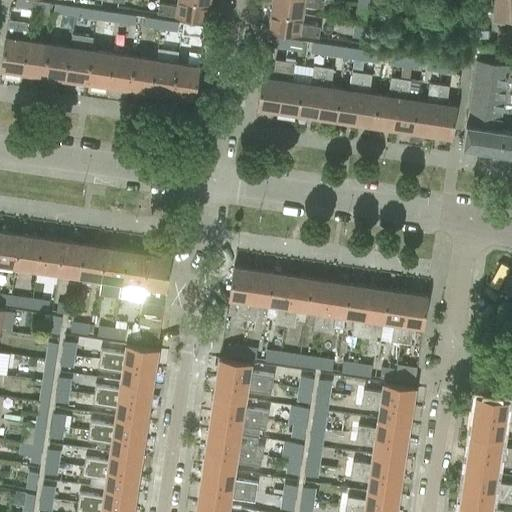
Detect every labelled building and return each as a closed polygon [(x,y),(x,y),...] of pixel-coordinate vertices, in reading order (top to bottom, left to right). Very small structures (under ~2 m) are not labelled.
[(15,0),(14,7),(31,9),(32,0),(15,0)] [(36,0),(32,0),(31,9),(47,12),(49,2),(36,0)] [(208,0),(207,0),(177,0),(177,5),(158,2),(156,12),(205,20),(208,0)] [(273,0),(272,10),(301,14),(303,15),(304,5),(319,8),(322,8),(322,0),(273,0)] [(511,0),(493,0),(495,20),(511,19),(511,0)] [(59,4),(58,13),(74,16),(75,7),(59,4)] [(75,7),(74,16),(91,18),(92,9),(75,7)] [(355,7),(353,22),(364,23),(367,9),(355,7)] [(101,10),(100,20),(117,22),(118,13),(101,10)] [(272,10),(269,30),(274,30),(289,33),(318,37),(319,26),(317,26),(301,24),(302,19),(303,15),(301,14),(272,10)] [(118,13),(117,22),(134,25),(135,16),(118,13)] [(442,14),(442,39),(468,39),(468,14),(442,14)] [(145,17),(143,26),(159,29),(161,19),(145,17)] [(161,19),(159,29),(176,31),(178,22),(161,19)] [(181,34),(203,38),(205,25),(183,22),(181,34)] [(364,23),(353,22),(351,36),(362,37),(364,23)] [(4,38),(0,66),(0,67),(22,71),(27,39),(28,29),(10,26),(6,29),(5,35),(4,38)] [(70,45),(65,78),(86,81),(91,48),(93,38),(71,34),(70,45)] [(271,47),(286,49),(287,38),(273,36),(271,47)] [(287,38),(286,49),(300,51),(302,40),(287,38)] [(22,71),(43,74),(48,42),(27,39),(22,71)] [(43,74),(65,78),(70,45),(48,42),(43,74)] [(312,42),(311,53),(324,55),(326,44),(312,42)] [(326,44),(324,55),(338,57),(339,46),(326,44)] [(86,81),(107,84),(112,51),(91,48),(86,81)] [(351,48),(349,59),(350,59),(363,61),(364,50),(354,48),(352,48),(351,48)] [(364,50),(363,61),(378,63),(379,52),(364,50)] [(107,84),(129,87),(134,55),(112,51),(107,84)] [(389,54),(387,64),(401,66),(403,56),(389,54)] [(129,87),(150,90),(155,58),(134,55),(129,87)] [(403,56),(401,66),(416,69),(418,58),(403,56)] [(511,61),(508,62),(474,57),(461,144),(511,152),(511,61)] [(150,90),(172,94),(176,61),(155,58),(150,90)] [(257,107),(277,110),(284,60),(274,59),(271,77),(262,75),(257,107)] [(428,59),(426,70),(440,72),(442,62),(428,59)] [(277,110),(296,113),(301,81),(291,79),(293,61),(284,60),(277,110)] [(176,61),(172,94),(194,97),(199,64),(176,61)] [(442,62),(440,72),(455,74),(456,64),(442,62)] [(296,113),(315,116),(323,66),(313,64),(310,82),(301,81),(296,113)] [(315,116),(334,118),(339,87),(330,85),(332,67),(323,66),(315,116)] [(334,118),(354,121),(361,72),(351,70),(348,88),(339,87),(334,118)] [(354,121),(373,124),(378,93),(368,91),(371,73),(361,72),(354,121)] [(373,124),(392,127),(400,77),(390,76),(387,94),(378,93),(373,124)] [(400,77),(392,127),(411,130),(416,98),(419,80),(409,79),(407,79),(400,77)] [(411,130),(431,133),(438,83),(428,82),(426,100),(416,98),(411,130)] [(438,83),(431,133),(451,136),(454,116),(455,104),(445,103),(447,85),(438,83)] [(0,262),(14,265),(19,232),(0,229),(0,262)] [(14,265),(36,268),(41,236),(19,232),(14,265)] [(36,268),(57,272),(62,239),(41,236),(36,268)] [(57,272),(78,275),(83,242),(62,239),(57,272)] [(78,275),(100,278),(105,246),(83,242),(78,275)] [(100,278),(121,282),(126,249),(105,246),(100,278)] [(121,282),(142,285),(147,252),(126,249),(121,282)] [(142,285),(138,315),(160,318),(164,288),(169,256),(147,252),(142,285)] [(236,316),(245,318),(253,268),(233,265),(228,297),(238,298),(236,316)] [(258,302),(267,304),(272,271),(253,268),(245,318),(255,319),(258,302)] [(272,271),(267,304),(277,305),(275,319),(274,322),(284,324),(291,274),(272,271)] [(296,308),(306,310),(310,277),(291,274),(284,324),(293,325),(296,308)] [(313,328),(322,329),(330,279),(310,277),(306,310),(315,311),(313,328)] [(334,314),(344,315),(349,282),(330,279),(322,329),(331,331),(334,314)] [(351,334),(361,335),(368,285),(349,282),(344,315),(354,317),(351,334)] [(373,320),(383,321),(387,288),(368,285),(361,335),(370,337),(373,320)] [(390,340),(399,341),(407,291),(387,288),(383,321),(392,323),(390,340)] [(407,291),(399,341),(409,342),(412,324),(422,326),(427,294),(407,291)] [(16,296),(14,305),(30,307),(31,298),(16,296)] [(31,298),(30,307),(47,310),(49,300),(31,298)] [(56,301),(55,311),(71,313),(73,303),(56,301)] [(51,315),(48,331),(57,333),(58,333),(61,316),(51,314),(51,315)] [(136,325),(141,326),(158,329),(160,318),(138,315),(136,325)] [(71,321),(70,330),(82,331),(86,332),(87,332),(89,323),(88,323),(71,321)] [(99,326),(97,334),(112,336),(114,328),(99,326)] [(158,329),(141,326),(139,341),(156,344),(158,329)] [(114,328),(112,336),(130,339),(131,330),(114,328)] [(105,349),(104,360),(153,367),(156,347),(136,344),(126,343),(126,342),(107,340),(105,349)] [(47,341),(44,359),(54,360),(56,343),(47,341)] [(65,341),(63,352),(74,354),(76,342),(65,341)] [(226,354),(240,356),(241,345),(228,343),(226,354)] [(241,345),(240,356),(255,358),(256,347),(241,345)] [(265,349),(264,359),(278,361),(280,351),(265,349)] [(280,351),(278,361),(292,363),(294,353),(280,351)] [(63,352),(61,365),(73,367),(74,354),(63,352)] [(304,355),(302,365),(317,367),(318,357),(304,355)] [(219,357),(216,376),(265,383),(266,374),(248,371),(249,361),(219,357)] [(318,357),(317,367),(331,369),(333,359),(318,357)] [(44,359),(42,374),(51,376),(54,360),(44,359)] [(103,367),(103,368),(121,370),(119,380),(150,385),(153,367),(104,360),(103,367)] [(342,361),(341,371),(355,373),(357,363),(342,361)] [(357,363),(355,373),(369,375),(371,365),(357,363)] [(394,379),(414,382),(416,366),(396,363),(396,369),(394,379)] [(380,366),(379,377),(394,379),(396,369),(380,366)] [(298,375),(296,388),(310,390),(312,377),(298,375)] [(216,376),(214,394),(245,398),(246,388),(264,391),(265,383),(216,376)] [(59,377),(57,388),(69,390),(71,378),(59,377)] [(319,379),(317,390),(330,392),(331,381),(319,379)] [(100,386),(98,395),(147,403),(150,385),(119,380),(119,383),(118,388),(100,386)] [(363,388),(361,397),(410,405),(413,386),(383,381),(382,391),(363,388)] [(41,385),(38,401),(48,403),(50,386),(41,385)] [(57,388),(56,401),(67,403),(69,390),(57,388)] [(310,390),(296,388),(294,400),(308,402),(310,390)] [(317,390),(315,403),(328,405),(330,392),(317,390)] [(214,394),(211,412),(260,419),(261,409),(243,406),(245,398),(214,394)] [(115,406),(113,416),(145,420),(147,403),(98,395),(97,403),(115,406)] [(476,395),(473,413),(511,419),(511,409),(505,409),(506,399),(476,395)] [(361,397),(360,406),(367,407),(378,408),(376,418),(407,423),(410,405),(361,397)] [(38,401),(36,418),(45,420),(48,403),(38,401)] [(295,406),(292,424),(304,426),(307,408),(295,406)] [(54,412),(52,424),(64,426),(65,414),(54,412)] [(211,412),(208,429),(239,434),(257,437),(258,427),(259,426),(260,419),(211,412)] [(511,419),(473,413),(471,431),(500,436),(502,427),(511,428),(511,419)] [(314,414),(312,426),(324,428),(326,416),(314,414)] [(94,420),(93,431),(142,438),(145,420),(113,416),(112,423),(94,420)] [(358,423),(356,433),(405,440),(407,423),(376,418),(375,426),(358,423)] [(52,424),(50,437),(62,439),(64,426),(52,424)] [(292,424),(290,436),(302,438),(304,426),(292,424)] [(312,426),(310,439),(322,441),(324,428),(312,426)] [(25,427),(23,443),(41,445),(43,429),(25,427)] [(208,429),(206,447),(255,455),(262,456),(263,446),(256,445),(257,437),(239,434),(208,429)] [(110,442),(108,451),(139,456),(142,438),(93,431),(92,439),(110,442)] [(471,431),(468,449),(511,455),(511,446),(499,444),(500,436),(471,431)] [(372,444),(371,454),(402,458),(405,440),(356,433),(355,442),(372,444)] [(279,458),(287,459),(299,461),(301,444),(282,441),(279,458)] [(19,442),(18,454),(30,456),(29,460),(39,461),(41,445),(23,443),(19,442)] [(206,447),(203,465),(234,470),(235,460),(253,463),(255,455),(206,447)] [(48,448),(46,460),(58,462),(60,450),(48,448)] [(511,455),(468,449),(465,467),(495,472),(496,463),(511,464),(511,455)] [(308,450),(306,462),(319,464),(321,452),(308,450)] [(89,456),(87,466),(137,474),(139,456),(108,451),(107,459),(89,456)] [(352,459),(350,469),(399,476),(402,458),(371,454),(370,462),(352,459)] [(287,459),(285,473),(296,475),(299,461),(287,459)] [(46,460),(45,473),(57,475),(58,462),(46,460)] [(306,462),(304,475),(317,477),(319,464),(306,462)] [(203,465),(200,483),(249,490),(250,481),(233,478),(234,470),(203,465)] [(87,466),(86,474),(91,475),(89,484),(103,486),(103,487),(134,492),(137,474),(87,466)] [(465,467),(463,485),(511,493),(511,488),(511,483),(494,481),(495,472),(465,467)] [(367,480),(366,489),(397,494),(399,476),(350,469),(349,477),(367,480)] [(28,471),(25,488),(35,489),(37,472),(28,471)] [(200,483),(198,501),(229,506),(230,496),(248,499),(249,490),(200,483)] [(43,484),(41,496),(53,498),(54,486),(43,484)] [(283,484),(281,496),(294,498),(296,486),(283,484)] [(463,485),(460,503),(490,508),(491,499),(510,502),(511,493),(463,485)] [(302,486),(301,498),(313,500),(315,488),(302,486)] [(84,492),(82,502),(131,509),(134,492),(103,487),(101,495),(84,492)] [(346,495),(345,505),(393,511),(394,511),(397,494),(366,489),(364,498),(346,495)] [(25,491),(22,509),(31,510),(34,493),(25,491)] [(41,496),(39,509),(51,510),(53,498),(41,496)] [(281,496),(279,508),(292,510),(294,498),(281,496)] [(313,500),(301,498),(299,511),(308,511),(312,511),(314,500),(313,500)] [(198,501),(195,511),(227,511),(229,506),(198,501)] [(82,502),(81,510),(91,511),(130,511),(131,509),(82,502)] [(460,503),(458,511),(502,511),(503,510),(490,508),(460,503)]
